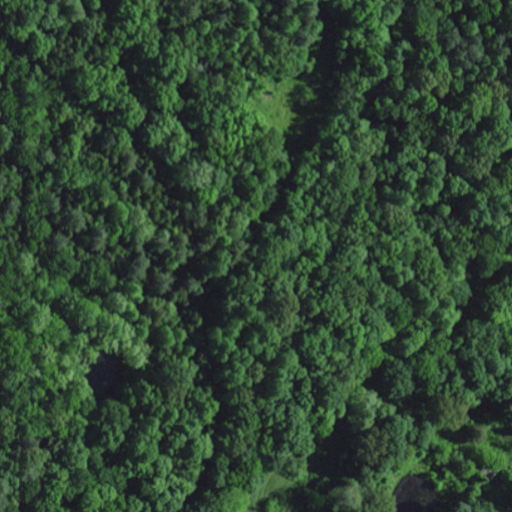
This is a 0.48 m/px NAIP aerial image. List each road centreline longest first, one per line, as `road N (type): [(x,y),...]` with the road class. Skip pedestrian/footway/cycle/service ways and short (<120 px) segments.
road 1 (residential): [(0,475),(39,404),(337,94),(350,0)]
road 2 (residential): [(258,176),(162,124),(45,38),(15,0)]
